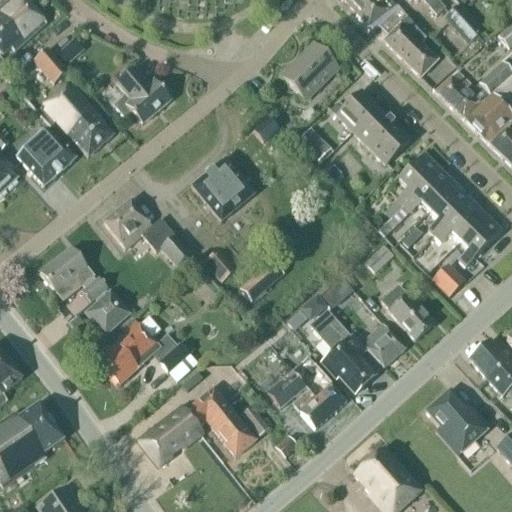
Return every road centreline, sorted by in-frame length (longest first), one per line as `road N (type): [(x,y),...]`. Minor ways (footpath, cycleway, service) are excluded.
road 1 (unclassified): [(262,511),(511,296)]
road 2 (residential): [(0,275),(239,78)]
road 3 (residential): [(511,200),(313,0)]
road 4 (unclassified): [(142,511),(0,321)]
road 5 (residential): [(239,78),(141,51),(65,0)]
